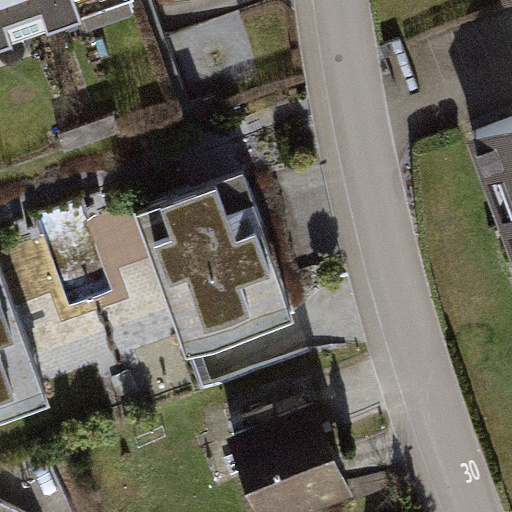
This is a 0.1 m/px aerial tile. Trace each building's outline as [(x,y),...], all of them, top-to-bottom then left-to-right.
[(0,0),(0,30),(88,1),(87,0),(0,0)] [(511,114),(473,129),(490,174),(504,169),(511,190),(511,114)] [(243,163),(135,202),(179,324),(281,287),(259,226),(265,224),(243,163)] [(0,389),(43,374),(0,254),(0,389)] [(315,401),(235,432),(266,511),(275,511),(347,484),(315,401)]
